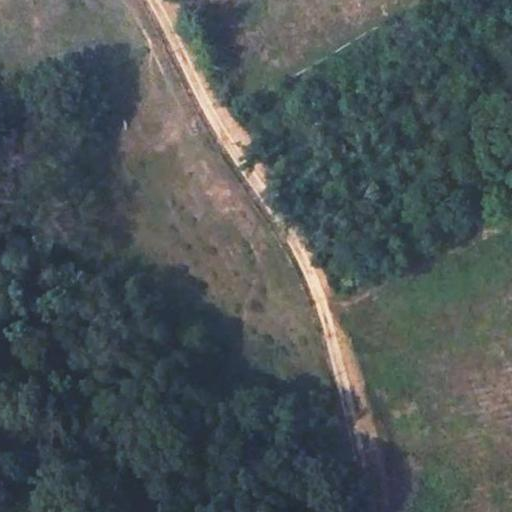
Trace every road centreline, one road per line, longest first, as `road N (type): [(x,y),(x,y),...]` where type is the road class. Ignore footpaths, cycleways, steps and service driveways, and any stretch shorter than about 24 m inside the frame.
road 1 (track): [(154,0),(196,93),(322,301),(365,511)]
road 2 (track): [(511,230),(361,303),(325,312),(361,336),(372,364),(402,511)]
